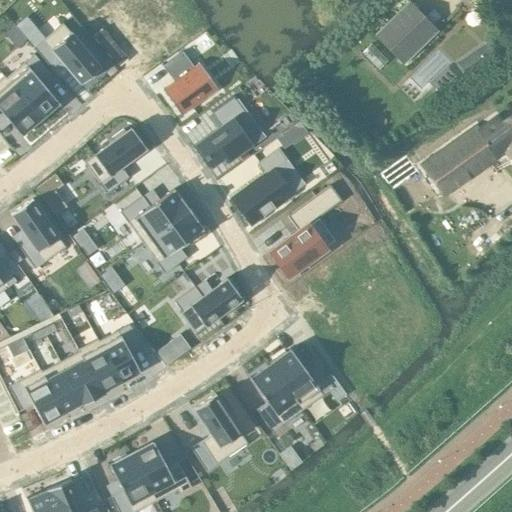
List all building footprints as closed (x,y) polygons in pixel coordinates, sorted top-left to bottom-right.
[(114,0),(115,0),(108,1),(111,22),(118,21),(121,41),(139,38),(145,37),(147,37),(147,35),(145,19),(159,17),(156,0),(114,0)] [(374,35),(388,49),(402,63),(436,30),(409,1),(374,35)] [(62,23),(33,47),(51,69),(61,61),(81,84),(100,67),(100,66),(99,67),(95,62),(98,60),(89,49),(86,52),(71,33),(70,32),(62,23)] [(163,88),(161,89),(181,116),(182,115),(181,114),(216,89),(216,90),(217,89),(198,63),(197,63),(198,64),(193,67),(182,51),(162,66),(170,77),(172,76),(175,81),(164,89),(163,88)] [(33,54),(6,77),(41,118),(57,104),(58,105),(59,104),(40,82),(50,73),(33,54)] [(0,114),(2,113),(21,136),(22,135),(21,135),(24,132),(26,134),(37,124),(35,122),(41,118),(6,77),(5,78),(4,76),(0,78),(0,114)] [(222,126),(196,145),(204,155),(202,156),(205,159),(206,158),(211,166),(225,156),(228,160),(249,145),(242,135),(249,130),(236,112),(242,108),(233,96),(211,111),(222,126)] [(511,112),(495,125),(511,148),(511,152),(509,155),(511,159),(511,112)] [(93,156),(84,163),(106,193),(127,177),(120,167),(144,149),(145,150),(146,149),(130,127),(129,128),(130,129),(125,132),(122,129),(111,138),(113,140),(94,155),(94,154),(92,155),(93,156)] [(295,138),(288,128),(281,133),(289,143),(295,138)] [(476,128),(420,167),(441,197),(497,157),(495,154),(478,130),(476,128)] [(277,148),(258,162),(266,173),(232,198),(250,224),(291,194),(290,193),(273,170),(286,160),(277,148)] [(297,230),(268,251),(287,277),(325,249),(314,233),(325,225),(319,216),(340,201),(329,185),(286,216),(297,230)] [(141,196),(119,212),(141,243),(188,209),(179,197),(178,198),(172,190),(174,189),(173,188),(149,206),(141,196)] [(31,199),(10,214),(10,215),(11,215),(29,239),(18,246),(34,269),(65,246),(58,237),(59,236),(58,235),(57,236),(43,216),(46,214),(38,203),(35,205),(31,200),(32,200),(31,199)] [(188,209),(141,243),(164,273),(186,257),(178,246),(203,229),(202,228),(201,229),(196,221),(188,209)] [(0,291),(16,281),(0,258),(0,291)] [(99,281),(94,274),(83,282),(88,289),(99,281)] [(194,287),(174,301),(181,311),(179,313),(194,333),(203,326),(204,327),(205,326),(205,325),(224,311),(226,314),(238,306),(235,303),(240,299),(240,300),(242,299),(226,278),(225,279),(201,297),(194,287)] [(24,301),(30,309),(42,300),(36,292),(24,301)] [(78,304),(68,310),(72,316),(82,311),(78,304)] [(53,323),(43,328),(47,335),(57,330),(53,323)] [(97,338),(96,339),(119,382),(138,372),(138,373),(139,372),(137,368),(137,367),(135,363),(134,363),(129,352),(140,346),(128,324),(98,341),(97,338)] [(43,328),(32,333),(36,341),(47,335),(43,328)] [(96,339),(77,349),(101,394),(102,394),(101,392),(104,390),(104,391),(104,390),(108,388),(109,388),(109,387),(119,382),(96,339)] [(174,359),(164,345),(156,351),(166,365),(174,359)] [(273,361),(269,364),(302,409),(332,387),(317,365),(306,373),(289,348),(288,349),(289,350),(285,353),(284,351),(272,359),(273,361)] [(77,352),(59,361),(82,405),(92,399),(93,399),(93,398),(97,396),(97,397),(98,396),(101,394),(77,349),(76,350),(77,352)] [(40,369),(38,370),(62,413),(72,407),(73,407),(73,406),(77,405),(78,405),(77,404),(80,403),(81,405),(82,405),(59,361),(41,371),(40,369)] [(249,377),(248,378),(266,402),(255,409),(271,431),(302,409),(269,364),(250,378),(249,377)] [(38,370),(7,386),(21,411),(32,404),(43,424),(44,424),(43,423),(58,415),(59,415),(59,414),(62,413),(38,370)] [(200,442),(191,448),(205,470),(215,464),(246,443),(240,433),(241,432),(240,431),(239,432),(226,412),(229,410),(221,398),(218,400),(215,396),(216,395),(215,394),(192,409),(193,410),(194,409),(210,434),(200,441),(200,442)] [(151,443),(131,453),(155,501),(176,490),(178,494),(191,488),(177,461),(166,467),(152,441),(151,441),(151,443)] [(109,463),(108,464),(121,490),(110,496),(118,511),(133,511),(155,501),(131,453),(126,456),(125,454),(112,460),(113,462),(109,464),(109,463)] [(70,479),(46,489),(56,511),(97,511),(96,507),(84,511),(82,511),(69,481),(70,480),(70,479)] [(26,497),(25,498),(30,511),(56,511),(46,489),(46,490),(35,495),(35,494),(30,496),(30,497),(27,499),(26,497)]
